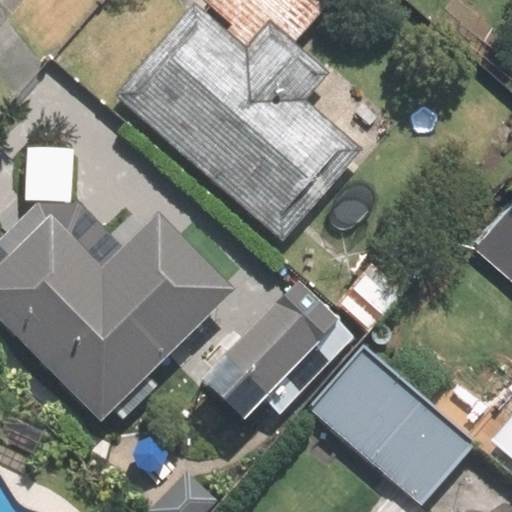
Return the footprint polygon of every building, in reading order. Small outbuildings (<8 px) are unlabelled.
[(329,11),(315,0),(213,0),(112,117),(270,255),(353,160),(296,111),(320,83),(289,56),(329,11)] [(65,160),(20,158),(18,209),(63,211),(65,160)] [(511,205),(506,200),(466,245),(511,285),(511,205)] [(93,283),(28,215),(0,241),(0,332),(96,432),(226,308),(150,228),(93,283)] [(401,301),(367,272),(331,315),(364,344),(401,301)] [(347,346),(291,292),(190,398),(233,439),(257,414),(270,427),(347,346)] [(410,350),(385,380),(426,414),(451,385),(410,350)] [(351,360),(301,418),(411,511),(422,511),(467,459),(351,360)] [(511,418),(511,417),(482,448),(511,475),(511,418)]
